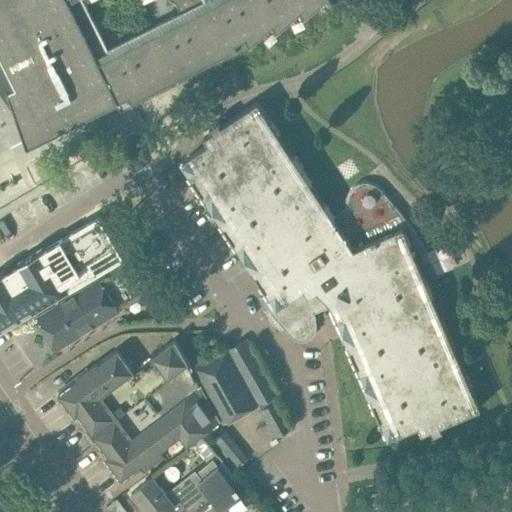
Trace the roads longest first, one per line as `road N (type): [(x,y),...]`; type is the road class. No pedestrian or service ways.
road 1 (residential): [(0,251),(109,186),(133,183),(159,194),(300,391),(326,511)]
road 2 (tertiary): [(72,511),(0,405)]
